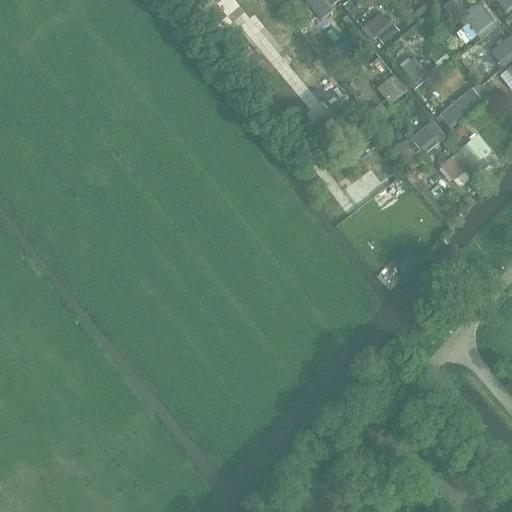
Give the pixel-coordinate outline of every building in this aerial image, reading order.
[(339,0),(309,0),(306,3),(319,19),(321,21),(333,11),(331,8),(340,0),(339,0)] [(506,16),(511,11),(511,0),(500,0),(496,4),(497,5),(494,7),(501,15),(503,13),(506,16)] [(481,2),(467,14),(473,22),(468,26),(480,41),(500,25),(481,2)] [(447,3),(440,8),(445,15),(453,10),(447,3)] [(367,27),(363,30),(372,43),(377,39),(383,46),(398,33),(392,26),(382,14),(366,27),(367,27)] [(501,66),(511,57),(511,47),(507,41),(491,54),(501,66)] [(430,79),(426,73),(430,69),(423,60),(418,64),(414,60),(402,71),(415,85),(411,88),(414,92),(430,79)] [(407,92),(394,77),(377,90),(390,106),(407,92)] [(479,85),(436,121),(448,136),(453,133),(451,130),(483,104),(485,107),(492,101),(481,87),(479,85)] [(433,123),(413,140),(425,156),(446,139),(433,123)] [(482,160),(490,153),(478,137),(459,153),(479,174),(487,167),(482,160)] [(466,173),(472,168),(458,153),(441,168),(454,183),(454,184),(457,187),(462,188),(469,183),(469,178),(466,173)] [(404,247),(391,261),(404,274),(418,261),(404,247)]
